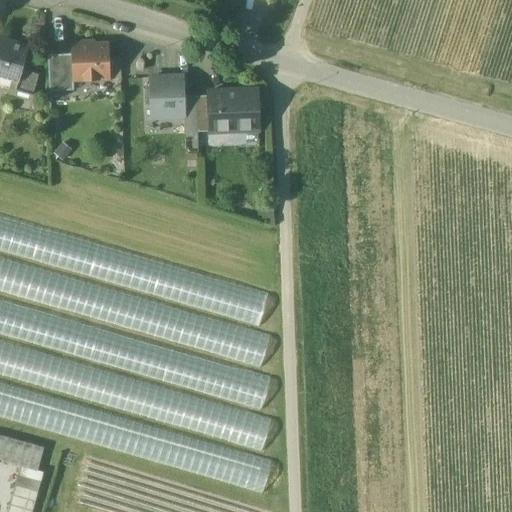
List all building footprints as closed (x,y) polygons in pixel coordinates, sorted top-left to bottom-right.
[(29,47),(0,38),(0,73),(14,77),(21,78),(23,70),(29,47)] [(108,43),(72,45),(72,54),(73,80),(74,80),(109,79),(108,43)] [(72,54),(48,55),(50,91),(74,90),(74,80),(73,80),(72,54)] [(39,74),(23,70),(21,78),(19,83),(18,82),(16,90),(33,95),(39,74)] [(184,97),(184,76),(150,77),(152,118),(185,117),(184,97)] [(257,90),(209,91),(209,95),(211,132),(258,130),(257,90)] [(209,95),(197,96),(198,132),(211,132),(209,95)] [(198,132),(197,96),(184,97),(185,117),(185,134),(198,132)] [(268,287),(0,217),(0,251),(260,318),(268,287)] [(0,397),(18,402),(0,411),(0,418),(261,487),(267,463),(122,425),(112,408),(261,447),(270,412),(260,410),(271,370),(259,367),(269,332),(234,323),(230,316),(0,256),(0,397)] [(2,511),(28,511),(45,444),(0,433),(0,484),(9,487),(2,511)]
